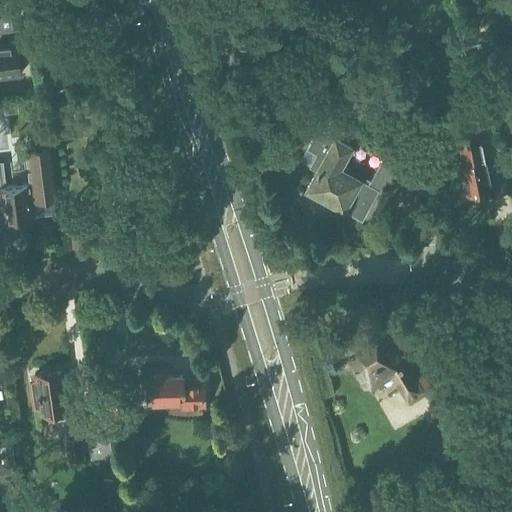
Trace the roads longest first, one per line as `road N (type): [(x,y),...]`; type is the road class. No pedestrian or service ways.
road 1 (primary): [(313,511),(252,295),(145,0)]
road 2 (residential): [(382,271),(511,272)]
road 3 (residential): [(0,285),(124,275)]
